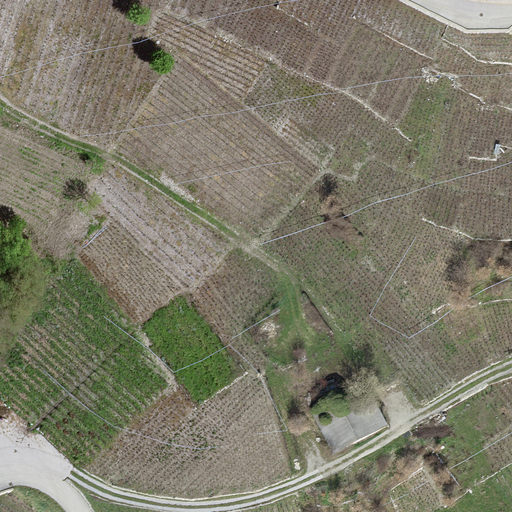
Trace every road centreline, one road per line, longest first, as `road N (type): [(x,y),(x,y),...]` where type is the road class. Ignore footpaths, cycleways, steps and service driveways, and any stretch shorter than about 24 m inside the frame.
road 1 (track): [(511,361),(250,496),(174,504),(47,473)]
road 2 (track): [(0,107),(106,153),(198,213)]
